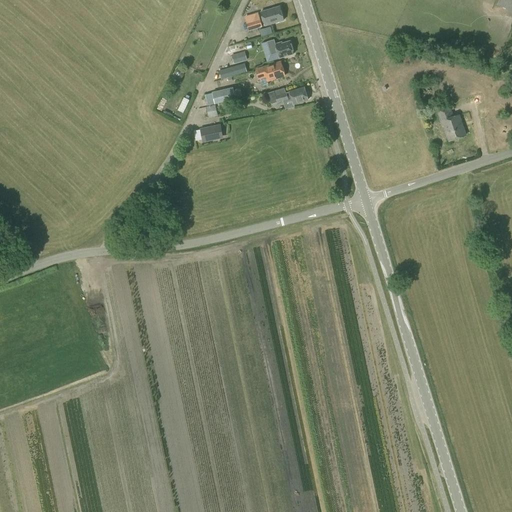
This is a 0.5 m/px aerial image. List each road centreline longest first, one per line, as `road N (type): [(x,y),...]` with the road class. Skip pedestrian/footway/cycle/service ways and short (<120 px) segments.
road 1 (tertiary): [(460,511),(367,202)]
road 2 (residential): [(106,250),(111,228),(178,141),(245,0)]
road 3 (unclassified): [(106,250),(203,241),(367,202)]
road 4 (tertiary): [(367,202),(303,0)]
road 5 (unclassified): [(367,202),(511,153)]
